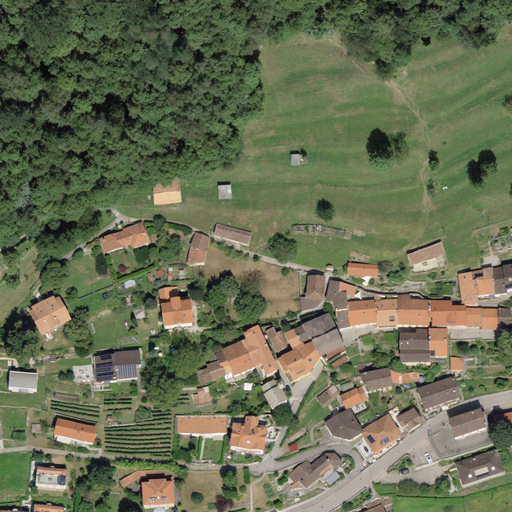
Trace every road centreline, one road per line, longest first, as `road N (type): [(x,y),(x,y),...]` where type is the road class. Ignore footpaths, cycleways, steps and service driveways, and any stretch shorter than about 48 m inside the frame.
road 1 (unclassified): [(0,249),(104,204),(124,219),(185,227),(329,276)]
road 2 (tertiary): [(317,511),(442,420),(511,397)]
